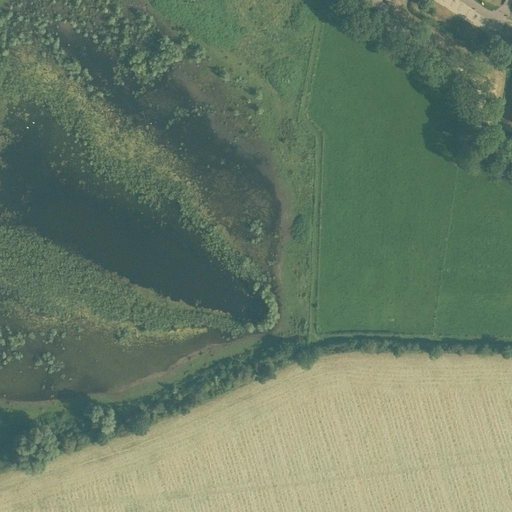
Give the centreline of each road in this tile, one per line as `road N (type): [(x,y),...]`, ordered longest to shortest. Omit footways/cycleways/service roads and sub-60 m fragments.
road 1 (track): [(249,399),(0,487)]
road 2 (track): [(377,0),(394,26),(473,80),(482,139),(511,154)]
